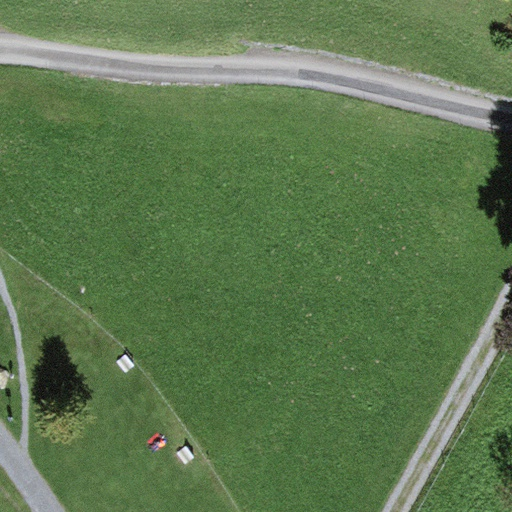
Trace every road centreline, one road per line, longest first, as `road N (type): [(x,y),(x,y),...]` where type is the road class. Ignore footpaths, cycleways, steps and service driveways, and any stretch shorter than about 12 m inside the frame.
road 1 (unclassified): [(0,45),(128,65),(330,74),(511,118)]
road 2 (track): [(511,301),(399,511)]
